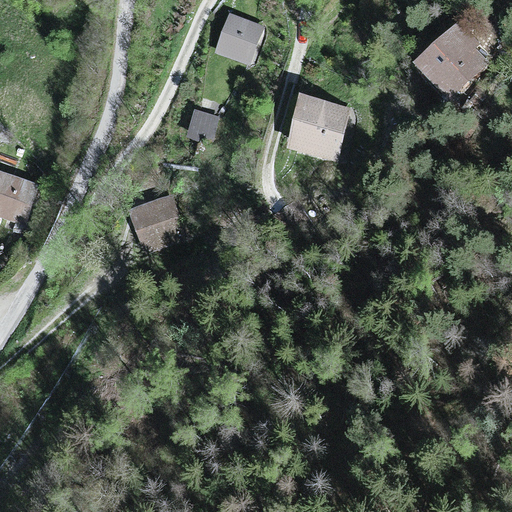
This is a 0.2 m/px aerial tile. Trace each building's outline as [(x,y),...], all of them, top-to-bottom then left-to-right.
[(263,33),(229,21),(216,60),(250,72),(263,33)] [(458,29),(416,71),(449,105),(492,64),(458,29)] [(350,115),(301,102),(286,157),(336,170),(350,115)] [(194,108),(191,132),(215,136),(219,112),(194,108)] [(40,192),(0,178),(0,228),(24,237),(40,192)] [(172,194),(128,209),(144,256),(188,241),(172,194)]
